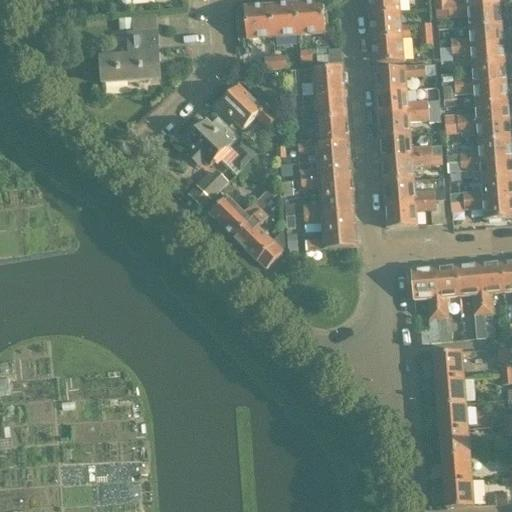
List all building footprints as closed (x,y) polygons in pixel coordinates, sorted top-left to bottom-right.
[(370,0),(371,17),(401,15),(400,0),(370,0)] [(436,0),(437,12),(501,8),(500,0),(468,0),(468,2),(451,3),(451,0),(436,0)] [(296,5),(299,37),(326,35),(323,3),(296,5)] [(271,8),(274,39),(299,37),(296,5),(271,8)] [(248,41),(274,39),(271,8),(245,10),(248,41)] [(437,12),(438,22),(469,20),(470,30),(502,27),(501,8),(437,12)] [(371,17),(373,41),(403,39),(401,15),(371,17)] [(118,20),(119,32),(134,31),(133,19),(118,20)] [(419,27),(419,38),(431,37),(430,27),(419,27)] [(453,42),(453,49),(503,45),(502,27),(470,30),(471,41),(453,42)] [(102,59),(103,85),(161,81),(158,34),(129,36),(130,58),(102,59)] [(432,47),(431,37),(419,38),(420,48),(432,47)] [(373,41),(375,65),(405,63),(403,39),(373,41)] [(472,58),(473,68),(505,65),(503,45),(453,49),(454,59),(472,58)] [(302,53),(303,65),(313,64),(312,52),(302,53)] [(276,59),(277,80),(286,80),(286,69),(285,58),(276,59)] [(266,60),(267,71),(268,81),(277,80),(276,59),(266,60)] [(473,79),(443,81),(443,88),(506,83),(505,65),(473,68),(473,79)] [(375,71),(377,95),(407,92),(406,81),(426,79),(426,77),(434,76),(433,66),(375,71)] [(312,72),(314,97),(345,95),(343,69),(312,72)] [(443,88),(444,103),(457,102),(457,98),(475,97),(476,106),(508,103),(506,83),(443,88)] [(238,90),(224,105),(219,111),(244,134),(256,121),(268,131),(277,121),(261,106),(258,109),(255,105),(238,90)] [(377,95),(379,117),(440,112),(439,102),(408,105),(407,92),(377,95)] [(314,97),(316,122),(347,119),(345,95),(314,97)] [(304,111),(303,97),(301,97),(291,98),(292,112),(304,111)] [(476,118),(444,120),(445,128),(509,123),(508,103),(476,106),(476,118)] [(379,117),(381,140),(410,138),(409,125),(430,123),(430,125),(441,124),(440,112),(379,117)] [(210,169),(219,160),(237,178),(256,156),(218,118),(209,127),(206,123),(185,144),(193,153),(187,158),(197,168),(203,162),(210,169)] [(316,122),(317,138),(318,146),(310,146),(309,138),(294,139),(295,147),(298,147),(298,148),(349,144),(347,119),(316,122)] [(445,128),(446,137),(477,135),(478,146),(511,143),(509,123),(445,128)] [(381,140),(382,162),(440,157),(440,149),(411,151),(410,138),(381,140)] [(479,155),(447,157),(448,168),(511,163),(511,143),(478,146),(479,155)] [(298,148),(299,157),(317,155),(317,165),(350,162),(349,144),(298,148)] [(382,162),(384,185),(413,183),(412,170),(441,167),(440,157),(382,162)] [(302,174),(302,183),(352,179),(350,162),(317,165),(318,173),(302,174)] [(511,163),(448,168),(449,176),(480,173),(481,184),(511,181),(511,163)] [(281,176),(282,185),(293,184),(298,184),(297,174),(281,176)] [(209,178),(202,185),(213,196),(226,183),(219,176),(213,182),(209,178)] [(320,191),(320,200),(353,197),(352,179),(302,183),(303,192),(320,191)] [(482,194),(450,196),(451,205),(464,204),(511,201),(511,181),(481,184),(482,194)] [(384,185),(386,207),(444,202),(443,193),(414,195),(413,183),(384,185)] [(294,198),(293,184),(282,185),(283,199),(294,198)] [(202,185),(190,197),(202,208),(213,196),(202,185)] [(211,217),(235,240),(260,213),(277,194),(271,188),(244,216),(228,200),(211,217)] [(304,209),(305,218),(354,215),(353,197),(320,200),(321,208),(304,209)] [(483,212),(484,222),(511,220),(511,201),(464,204),(464,213),(483,212)] [(386,207),(388,230),(417,227),(416,213),(431,212),(432,226),(445,225),(444,202),(386,207)] [(284,206),(285,220),(295,219),(294,206),(284,206)] [(258,263),(259,262),(268,271),(283,256),(283,253),(282,252),(285,249),(283,232),(272,243),(258,229),(268,220),(260,213),(235,240),(258,263)] [(322,225),(323,234),(356,231),(354,215),(305,218),(306,227),(322,225)] [(296,231),(295,219),(285,220),(286,232),(296,231)] [(307,252),(357,248),(356,231),(323,234),(323,241),(306,242),(307,252)] [(287,254),(297,253),(296,236),(286,237),(287,254)] [(511,294),(511,264),(501,265),(504,295),(511,294)] [(479,267),(483,317),(492,316),(491,296),(504,295),(501,265),(479,267)] [(472,298),(475,341),(485,340),(484,332),(483,317),(479,267),(456,269),(458,299),(472,298)] [(434,271),(438,321),(448,320),(447,300),(458,299),(456,269),(434,271)] [(422,333),(423,346),(440,345),(439,335),(438,321),(434,271),(412,273),(414,303),(428,302),(430,332),(422,333)] [(484,332),(485,340),(495,340),(494,331),(484,332)] [(439,335),(440,345),(453,344),(452,334),(439,335)] [(435,356),(437,381),(464,379),(462,354),(435,356)] [(511,366),(500,368),(501,376),(511,375),(511,366)] [(511,387),(511,375),(501,376),(502,388),(511,387)] [(437,381),(439,409),(466,407),(464,379),(437,381)] [(439,409),(441,433),(468,431),(466,407),(439,409)] [(511,453),(511,427),(505,428),(506,438),(502,438),(504,454),(511,453)] [(441,433),(443,460),(470,457),(468,431),(441,433)] [(443,460),(445,486),(472,483),(470,457),(443,460)] [(445,486),(447,511),(474,509),(472,483),(445,486)]
